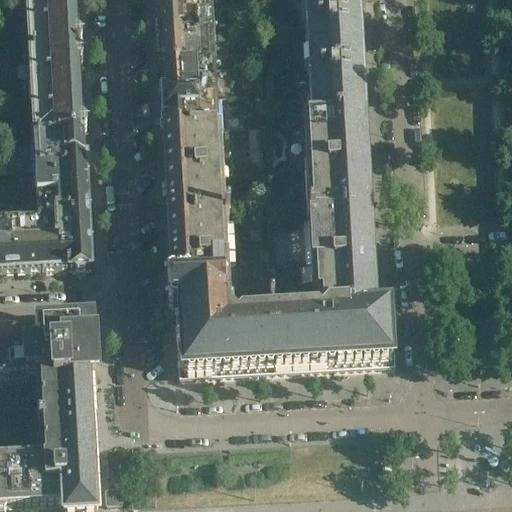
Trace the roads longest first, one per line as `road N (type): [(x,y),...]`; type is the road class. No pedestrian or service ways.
road 1 (residential): [(394,0),(422,415)]
road 2 (residential): [(129,306),(136,405),(154,426),(422,415)]
road 3 (residential): [(129,306),(112,0)]
road 4 (residential): [(0,313),(129,306)]
